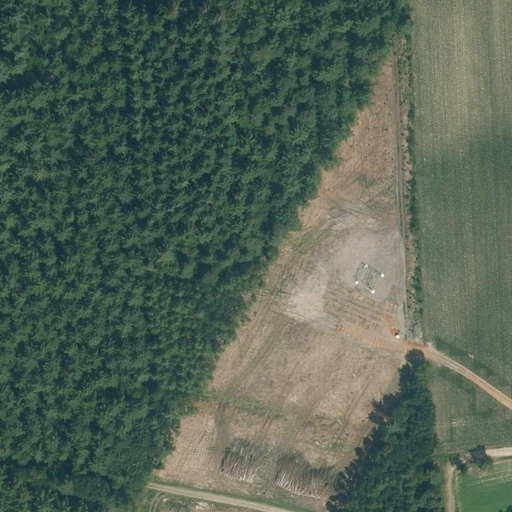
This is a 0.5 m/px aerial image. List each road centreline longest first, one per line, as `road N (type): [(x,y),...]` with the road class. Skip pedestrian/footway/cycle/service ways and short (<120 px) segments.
road 1 (track): [(380,0),(413,511)]
road 2 (track): [(143,477),(107,0)]
road 3 (track): [(320,511),(143,477)]
road 4 (track): [(0,450),(143,477)]
road 5 (track): [(511,445),(436,459),(429,468),(431,511)]
